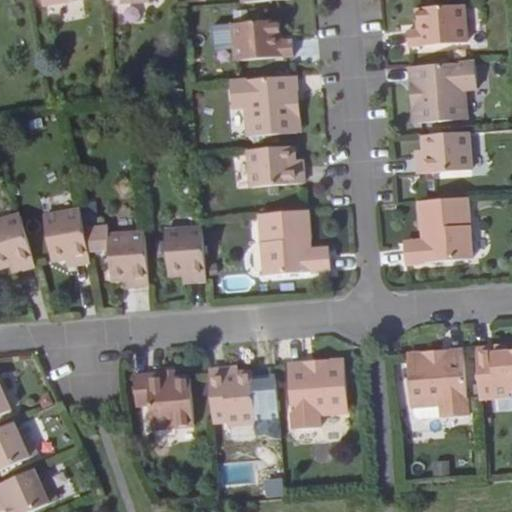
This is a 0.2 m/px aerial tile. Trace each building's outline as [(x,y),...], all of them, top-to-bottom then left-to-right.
[(464,6),(417,9),(418,31),(407,31),(409,48),(467,43),(464,6)] [(281,41),(280,21),(233,24),(236,62),(294,57),(292,41),(281,41)] [(212,27),(215,51),(230,49),(228,25),(212,27)] [(419,67),(410,68),(411,83),(419,82),(420,91),(415,92),(417,124),(466,120),(464,90),(477,90),(475,62),(453,65),(447,65),(424,67),(419,67)] [(419,82),(411,83),(410,68),(408,68),(413,124),(417,124),(415,92),(420,91),(419,82)] [(297,92),(296,77),(293,77),(258,80),(253,80),(230,82),(232,109),(246,108),(248,137),(297,134),(294,101),(290,101),(288,93),(297,92)] [(296,77),(297,92),(288,93),(290,101),(294,101),(297,134),(302,133),(297,77),(296,77)] [(244,137),(244,111),(231,111),(231,136),(244,137)] [(440,135),(423,137),(425,158),(417,158),(419,175),(471,170),(468,133),(446,135),(440,135)] [(295,168),(294,147),(288,147),(266,150),(260,150),(248,151),(251,188),(304,184),(303,168),(295,168)] [(246,155),(235,155),(236,184),(246,184),(246,155)] [(428,201),(419,202),(422,231),(430,230),(431,247),(405,250),(406,265),(472,260),(467,199),(462,199),(434,201),(428,201)] [(83,224),(81,210),(43,217),(52,262),(73,257),(74,265),(90,262),(83,224)] [(310,239),(308,211),(303,211),(275,214),(269,214),(260,215),(265,276),(331,271),(330,255),(303,258),(302,240),(310,239)] [(34,266),(20,216),(0,221),(0,268),(17,264),(19,271),(34,266)] [(190,282),(206,281),(206,276),(202,228),(165,231),(169,277),(190,275),(190,282)] [(405,250),(431,247),(430,230),(422,231),(423,240),(404,242),(405,250)] [(149,285),(145,233),(108,236),(111,281),(133,279),(133,287),(149,285)] [(302,240),(303,258),(330,255),(329,248),(311,249),(310,239),(302,240)] [(477,349),(476,350),(480,399),(510,397),(509,392),(511,391),(511,352),(492,354),(492,348),(477,349)] [(439,356),(407,359),(411,408),(440,405),(441,418),(469,416),(463,351),(448,352),(449,360),(440,361),(439,356)] [(348,412),(344,364),(312,367),(313,371),(304,372),(303,364),(288,365),(293,430),(320,428),(319,415),(348,412)] [(213,411),(213,423),(228,421),(228,426),(256,424),(252,373),(237,374),(237,378),(225,379),(225,375),(211,376),(209,376),(213,411)] [(165,381),(164,374),(134,377),(136,406),(150,404),(152,429),(194,426),(190,379),(165,381)] [(0,416),(11,411),(0,385),(0,416)] [(346,429),(346,417),(323,417),(323,430),(346,429)] [(0,470),(37,455),(28,434),(20,437),(15,423),(9,426),(0,430),(0,470)] [(35,470),(0,485),(0,487),(6,500),(8,505),(7,509),(8,511),(32,511),(58,501),(48,480),(41,483),(35,470)]
